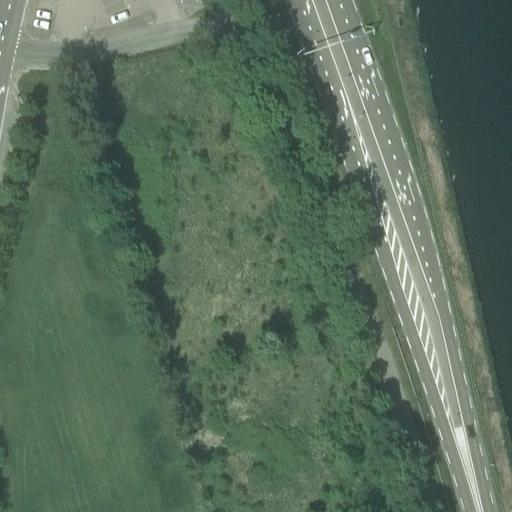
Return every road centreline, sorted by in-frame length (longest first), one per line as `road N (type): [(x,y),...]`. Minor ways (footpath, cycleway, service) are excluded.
road 1 (unclassified): [(0,50),(76,55),(180,29),(233,36),(321,205),(431,511)]
road 2 (primary): [(296,0),(393,289),(460,438)]
road 3 (primary): [(460,438),(443,326),(335,0)]
